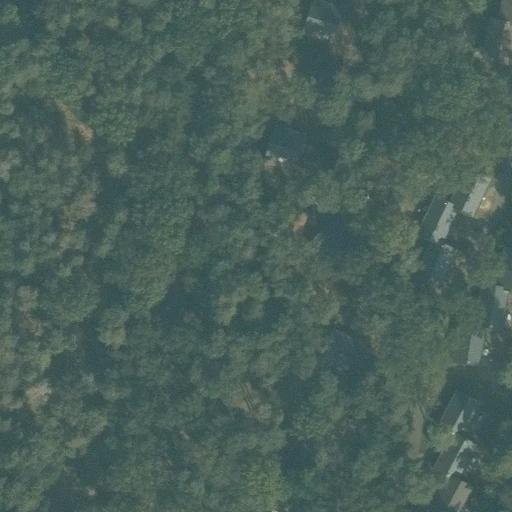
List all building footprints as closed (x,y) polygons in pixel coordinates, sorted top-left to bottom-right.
[(511,28),(511,0),(502,0),(498,21),(491,19),(490,24),(511,28)] [(301,36),(312,39),(315,30),(334,36),(342,11),(312,2),(301,36)] [(482,59),(511,65),(511,63),(511,28),(490,24),(482,59)] [(263,162),(274,166),(277,157),(296,163),(304,138),(274,128),(263,162)] [(450,206),(474,217),(491,181),(467,170),(450,206)] [(429,243),(456,255),(457,253),(442,246),(458,212),(473,220),(474,217),(450,206),(431,197),(413,235),(429,243)] [(311,242),(307,247),(316,256),(323,249),(337,262),(354,245),(330,222),(311,242)] [(413,276),(440,289),(456,255),(429,243),(413,276)] [(480,289),(511,293),(511,250),(503,249),(496,287),(480,285),(480,289)] [(486,329),(503,331),(509,294),(480,289),(474,325),(458,322),(458,324),(486,329)] [(452,365),(480,369),(486,329),(458,324),(452,365)] [(327,337),(314,365),(326,371),(329,363),(344,371),(354,350),(327,337)] [(438,426),(463,439),(482,404),(458,391),(438,426)] [(434,468),(459,482),(478,448),(463,439),(438,426),(437,428),(452,437),(434,468)] [(426,511),(461,511),(474,490),(459,482),(434,468),(431,473),(445,480),(426,511)]
